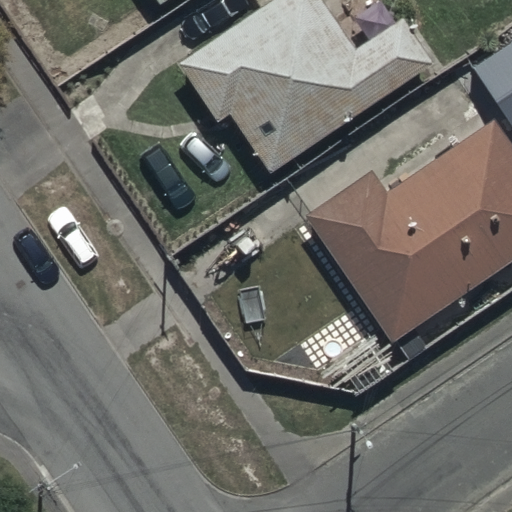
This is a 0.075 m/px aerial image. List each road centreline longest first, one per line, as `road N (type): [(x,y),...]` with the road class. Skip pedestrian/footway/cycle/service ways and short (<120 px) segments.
road 1 (tertiary): [(0,285),(153,511)]
road 2 (residential): [(371,511),(511,417)]
